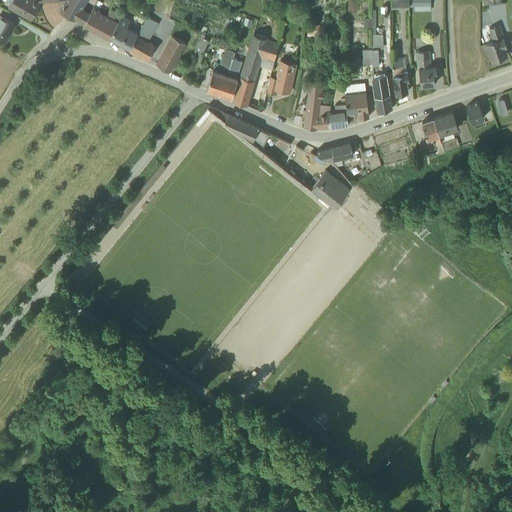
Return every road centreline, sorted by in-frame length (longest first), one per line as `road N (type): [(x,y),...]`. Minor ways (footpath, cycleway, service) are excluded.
road 1 (unclassified): [(381,511),(42,283)]
road 2 (residential): [(197,91),(316,137),(453,98)]
road 3 (unclassified): [(42,283),(197,91)]
